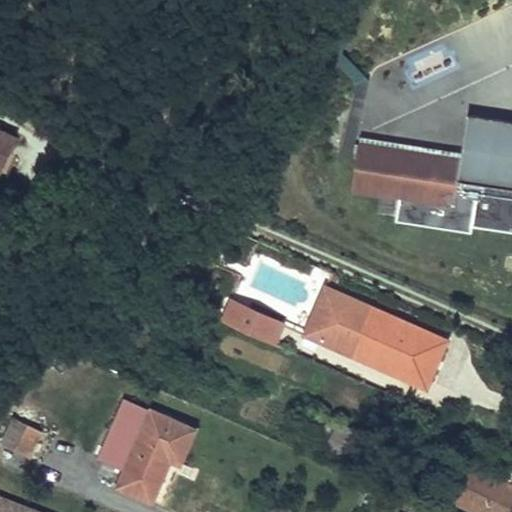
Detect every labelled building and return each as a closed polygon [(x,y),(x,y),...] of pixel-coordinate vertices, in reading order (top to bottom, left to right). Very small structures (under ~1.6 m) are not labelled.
[(511,118),(468,111),(461,157),(407,149),(400,194),(396,218),(472,229),(473,223),(511,229),(511,118)] [(0,168),(14,135),(0,128),(0,168)] [(400,194),(407,149),(406,149),(359,142),(352,187),(400,194)] [(446,338),(374,307),(325,284),(315,306),(329,312),(317,338),(353,354),(357,346),(370,352),(367,360),(417,382),(429,355),(437,358),(446,338)] [(222,321),(272,343),(281,322),(231,300),(222,321)] [(304,332),(317,338),(329,312),(315,306),(304,332)] [(370,352),(357,346),(353,354),(367,360),(370,352)] [(429,355),(417,382),(425,386),(437,358),(429,355)] [(116,486),(151,501),(170,459),(178,463),(193,429),(149,410),(116,486)] [(11,418),(0,439),(0,441),(28,456),(40,432),(11,418)] [(458,427),(446,422),(439,439),(451,445),(458,427)] [(337,423),(326,447),(350,458),(362,434),(337,423)] [(468,465),(452,500),(478,511),(506,511),(511,501),(509,499),(511,493),(511,466),(508,465),(501,481),(468,465)] [(41,511),(0,496),(0,511),(41,511)]
